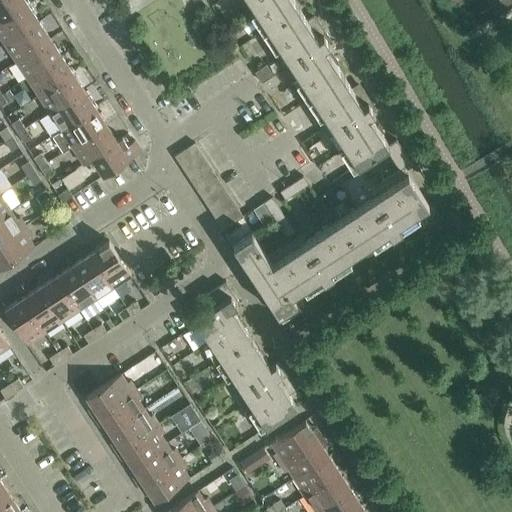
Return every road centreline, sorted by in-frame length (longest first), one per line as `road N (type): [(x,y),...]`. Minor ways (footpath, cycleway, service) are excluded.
road 1 (residential): [(51,380),(224,269),(167,174)]
road 2 (residential): [(167,174),(165,144),(70,0)]
road 3 (residential): [(0,284),(167,174)]
road 4 (unclassified): [(51,380),(129,500),(111,511)]
